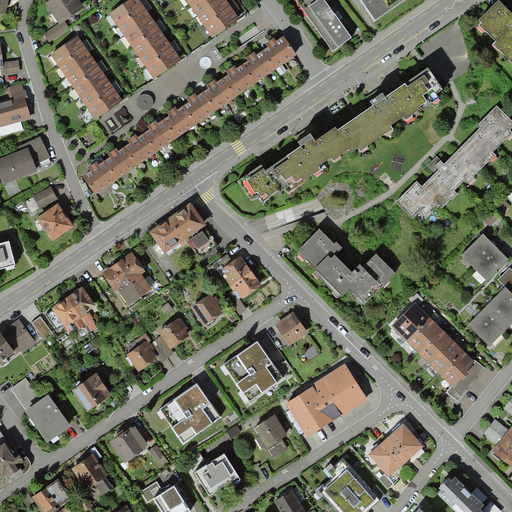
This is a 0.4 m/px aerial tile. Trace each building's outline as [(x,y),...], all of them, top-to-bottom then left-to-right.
[(0,0),(0,12),(5,13),(8,0),(0,0)] [(66,19),(84,7),(78,0),(51,0),(46,3),(60,24),(45,34),(51,44),(72,29),(66,19)] [(152,77),(179,58),(175,53),(170,47),(160,32),(156,26),(145,11),(141,5),(137,0),(130,0),(109,15),(152,77)] [(185,0),(211,37),(237,18),(233,12),(229,6),(224,0),(185,0)] [(294,0),(333,53),(352,40),(322,0),(294,0)] [(359,0),(374,22),(406,0),(359,0)] [(511,13),(501,1),(478,23),(497,43),(494,46),(511,63),(511,13)] [(95,119),(122,101),(116,93),(112,87),(102,72),(98,66),(87,51),(84,45),(77,36),(50,54),(95,119)] [(94,194),(295,56),(282,37),(275,42),(272,38),(270,40),(266,43),(264,44),(267,48),(255,56),(253,52),(250,54),(246,57),(245,58),(247,61),(235,69),(233,66),(230,68),(227,71),(225,72),(227,75),(215,84),(212,81),(211,82),(207,84),(204,86),(207,90),(196,97),(194,94),(191,96),(188,98),(184,100),(187,104),(176,112),(173,108),(172,110),(168,112),(166,113),(169,116),(156,126),(153,122),(152,123),(148,125),(146,127),(148,130),(136,138),(134,135),(132,136),(128,139),(126,141),(128,144),(116,152),(114,149),(112,150),(108,153),(106,154),(109,158),(98,166),(95,162),(92,164),(89,167),(86,169),(89,172),(82,177),(94,194)] [(3,62),(1,42),(0,41),(0,68),(1,76),(21,74),(19,60),(3,62)] [(431,95),(437,91),(423,70),(380,98),(376,93),(364,101),(367,106),(311,142),(305,133),(291,142),(295,148),(259,171),(256,167),(238,179),(250,197),(253,194),(256,199),(262,195),(264,199),(272,193),(274,197),(315,170),(313,167),(325,159),(329,164),(352,149),(355,154),(389,132),(385,126),(397,118),(400,123),(434,100),(431,95)] [(30,118),(27,104),(29,103),(25,90),(24,91),(22,85),(7,89),(10,98),(0,101),(0,123),(1,126),(30,118)] [(150,92),(138,98),(144,110),(156,104),(150,92)] [(507,130),(511,125),(511,123),(495,106),(474,126),(477,129),(442,164),(436,158),(426,167),(432,174),(420,186),(415,182),(395,202),(412,219),(418,213),(423,218),(437,205),(441,209),(456,194),(452,191),(463,180),(469,185),(474,179),(472,177),(495,155),(492,152),(511,133),(507,130)] [(109,117),(114,129),(133,121),(127,109),(109,117)] [(35,168),(50,161),(41,140),(23,148),(24,150),(0,160),(0,177),(4,186),(37,172),(35,168)] [(57,198),(51,187),(33,196),(40,208),(57,198)] [(197,226),(201,223),(187,203),(150,228),(164,249),(186,235),(194,247),(206,238),(197,226)] [(54,244),(74,228),(57,205),(36,221),(54,244)] [(331,244),(317,229),(294,249),(336,296),(346,287),(360,302),(392,274),(372,252),(350,272),(332,252),(339,247),(333,241),(331,244)] [(487,281),(508,260),(482,235),(462,256),(487,281)] [(0,270),(16,266),(10,241),(0,243),(0,270)] [(123,306),(147,289),(137,274),(142,270),(130,254),(126,257),(106,271),(101,275),(123,306)] [(237,298),(258,284),(236,254),(216,269),(237,298)] [(511,271),(510,269),(498,281),(504,288),(468,324),(490,345),(511,323),(511,271)] [(86,312),(92,308),(78,287),(72,291),(52,304),(46,309),(60,328),(66,324),(73,335),(82,329),(86,336),(97,329),(86,312)] [(202,322),(222,309),(217,303),(221,300),(216,293),(213,295),(210,291),(190,304),(202,322)] [(242,314),(248,310),(242,301),(236,305),(242,314)] [(454,388),(476,365),(473,362),(425,315),(414,305),(392,328),(452,386),(454,388)] [(290,345),(309,332),(295,312),(276,325),(290,345)] [(43,314),(34,320),(46,338),(55,331),(43,314)] [(15,353),(35,340),(20,317),(0,329),(0,356),(13,349),(15,353)] [(170,348),(188,336),(177,320),(159,332),(170,348)] [(138,370),(157,358),(151,348),(155,345),(148,334),(125,348),(138,370)] [(256,341),(220,365),(245,402),(281,378),(256,341)] [(454,388),(452,386),(447,393),(458,401),(484,368),(474,360),(473,362),(476,365),(454,388)] [(305,438),(366,400),(345,366),(284,404),(305,438)] [(88,412),(112,395),(97,374),(73,390),(88,412)] [(47,441),(68,426),(45,393),(39,397),(26,380),(11,391),(47,441)] [(196,384),(159,411),(182,444),(220,418),(196,384)] [(511,398),(503,410),(511,417),(511,423),(507,430),(495,420),(482,437),(493,446),(489,451),(511,469),(511,398)] [(286,433),(273,412),(253,423),(272,456),(288,446),(282,436),(286,433)] [(389,478),(423,447),(403,425),(369,456),(389,478)] [(125,464),(148,447),(133,426),(110,442),(125,464)] [(207,491),(238,473),(225,453),(236,447),(227,432),(186,457),(207,491)] [(14,463),(19,460),(0,434),(0,471),(2,470),(8,478),(20,471),(14,463)] [(114,487),(92,454),(70,468),(84,489),(91,485),(99,496),(114,487)] [(339,511),(364,511),(379,499),(343,459),(334,467),(330,464),(326,468),(333,477),(319,490),(339,511)] [(190,511),(195,509),(179,484),(183,480),(174,467),(139,491),(147,504),(153,500),(161,511),(160,511),(190,511)] [(477,490),(472,495),(451,474),(435,491),(456,511),(499,511),(492,504),(484,511),(482,511),(478,508),(487,499),(477,490)] [(61,506),(71,499),(59,481),(51,486),(33,499),(42,511),(55,511),(58,511),(56,508),(60,505),(61,506)] [(275,511),(306,511),(291,487),(273,498),(280,509),(275,511)] [(78,511),(72,503),(58,511),(78,511)]
